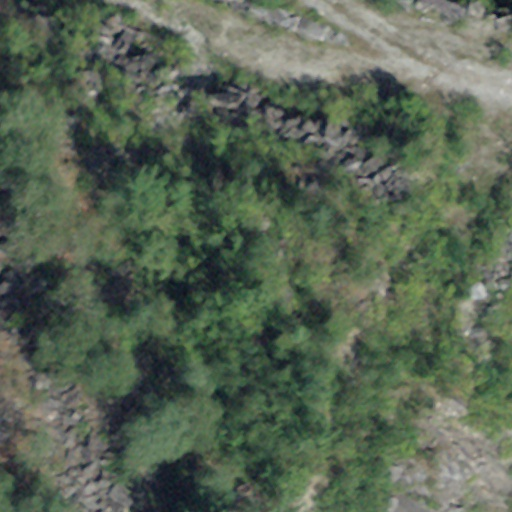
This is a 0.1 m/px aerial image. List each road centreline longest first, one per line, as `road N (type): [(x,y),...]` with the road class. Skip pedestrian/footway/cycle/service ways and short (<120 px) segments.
road 1 (track): [(105,0),(270,54),(355,69),(415,44)]
road 2 (track): [(427,309),(480,154),(511,100)]
road 3 (track): [(511,64),(415,44),(313,0)]
